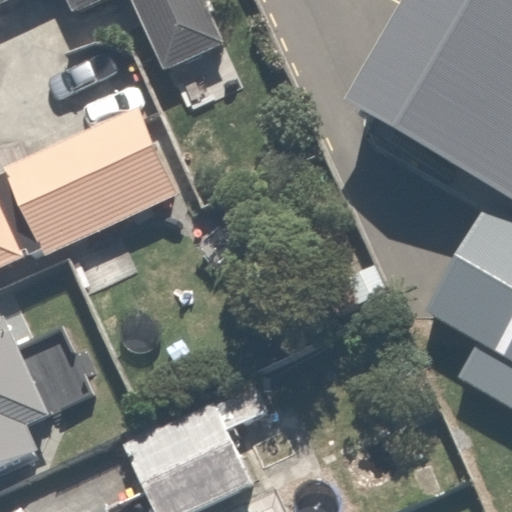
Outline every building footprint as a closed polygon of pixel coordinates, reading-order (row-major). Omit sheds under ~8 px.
[(0,0),(0,14),(33,0),(64,0),(70,13),(99,0),(131,0),(163,75),(217,52),(195,0),(0,0)] [(511,0),(437,0),(363,131),(511,214),(511,0)] [(144,113),(6,171),(40,252),(178,194),(144,113)] [(0,195),(0,265),(27,253),(0,195)] [(36,437),(61,426),(13,315),(0,320),(0,477),(46,458),(36,437)] [(268,386),(118,440),(143,511),(186,511),(299,472),(268,386)] [(441,441),(332,485),(342,511),(380,511),(457,481),(441,441)]
